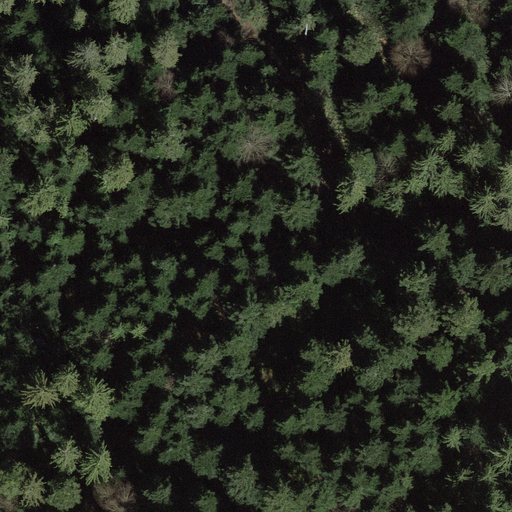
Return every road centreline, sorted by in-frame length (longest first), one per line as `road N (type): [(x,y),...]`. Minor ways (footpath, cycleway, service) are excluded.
road 1 (track): [(511,345),(427,256),(220,0)]
road 2 (track): [(369,181),(335,110),(262,0)]
